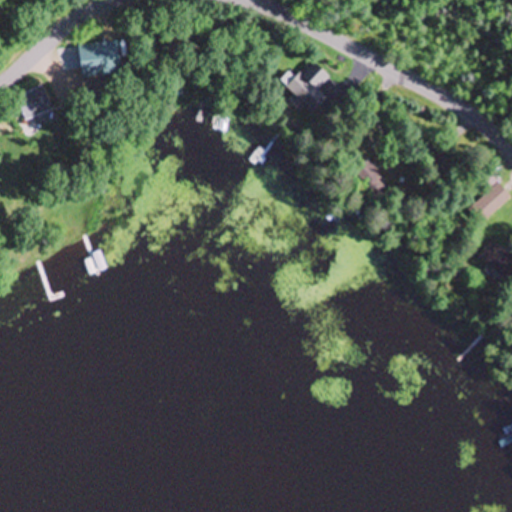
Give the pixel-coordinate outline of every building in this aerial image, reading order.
[(79,47),(82,79),(122,74),(119,42),(79,47)] [(319,91),(330,79),(314,63),(306,71),(312,76),(307,80),(301,74),(286,89),(314,116),(329,101),(319,91)] [(52,113),(44,89),(16,99),(25,122),(52,113)] [(248,152),(259,166),(276,153),(265,139),(248,152)] [(382,174),(363,160),(352,176),(371,190),(382,174)] [(471,209),(484,224),(511,199),(498,185),(471,209)] [(502,279),(511,265),(511,258),(490,243),(477,261),(502,279)]
